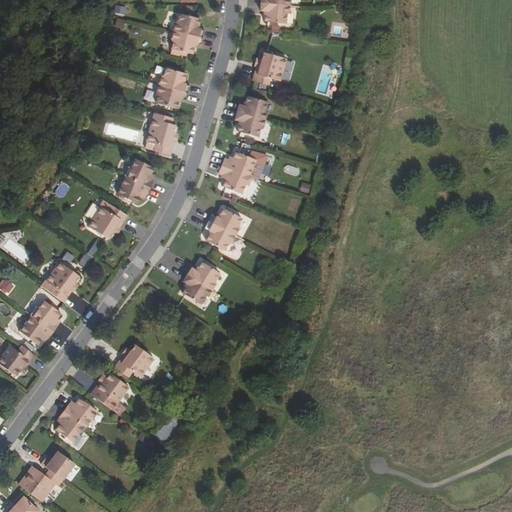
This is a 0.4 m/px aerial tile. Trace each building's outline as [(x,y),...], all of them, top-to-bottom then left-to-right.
[(264,21),(285,24),(286,14),(288,14),(289,6),(289,0),(260,0),(261,3),(260,11),(263,11),(263,16),(264,16),(264,21)] [(169,38),(171,42),(169,53),(178,55),(179,51),(191,54),(192,47),(191,46),(192,44),(200,46),(204,31),(196,29),(196,26),(198,26),(200,19),(179,14),(177,20),(173,22),(169,38)] [(251,81),(267,86),(269,80),(279,83),(285,60),(262,53),(260,60),(258,67),(255,66),(251,81)] [(288,82),(295,62),(287,59),(280,79),(288,82)] [(155,103),(175,109),(177,101),(176,101),(177,98),(185,100),(186,93),(188,86),(181,83),(181,80),(183,81),(185,74),(164,68),(162,75),(159,77),(157,85),(155,93),(157,96),(155,103)] [(237,132),(256,137),(259,128),(262,128),(264,120),(266,113),(264,113),(266,102),(246,97),(245,103),(243,103),(242,106),(238,106),(236,112),(234,120),(238,121),(237,126),(238,126),(237,132)] [(145,148),(170,155),(174,141),(172,140),(174,134),(176,126),(172,124),(173,119),(154,113),(153,119),(145,148)] [(222,187),(240,195),(244,185),(247,186),(250,178),(247,177),(254,160),(257,153),(241,149),(239,154),(235,152),(232,159),(231,162),(227,161),(224,160),(221,166),(217,174),(222,176),(225,177),(223,181),(224,181),(222,187)] [(125,176),(117,194),(137,203),(140,198),(141,198),(143,193),(146,195),(149,187),(153,181),(150,179),(152,174),(151,174),(154,168),(135,159),(131,168),(128,167),(124,175),(125,176)] [(308,193),(310,184),(301,182),(299,191),(308,193)] [(89,228),(109,240),(113,233),(116,227),(118,229),(126,215),(103,202),(89,228)] [(205,241),(224,251),(227,244),(230,243),(234,236),(238,228),(237,225),(240,219),(222,209),(218,216),(220,216),(218,219),(211,215),(208,222),(204,229),(211,233),(210,235),(208,235),(205,241)] [(89,246),(79,264),(85,267),(95,249),(89,246)] [(73,290),(71,288),(74,283),(80,276),(60,262),(42,287),(63,302),(73,290)] [(187,274),(212,290),(216,284),(214,282),(220,273),(202,262),(198,267),(197,267),(195,270),(191,268),(187,274)] [(183,281),(186,283),(184,287),(185,287),(181,293),(200,304),(206,295),(208,297),(212,290),(187,274),(183,281)] [(2,279),(0,282),(0,290),(9,295),(14,284),(2,279)] [(30,315),(31,317),(53,332),(58,326),(55,324),(58,320),(57,319),(61,314),(44,301),(38,309),(36,307),(30,315)] [(53,332),(31,317),(20,332),(37,345),(41,340),(42,340),(45,336),(48,338),(53,332)] [(130,351),(126,356),(124,355),(114,367),(128,377),(132,372),(140,378),(154,359),(135,344),(130,351)] [(0,363),(16,376),(20,370),(23,366),(26,368),(35,355),(22,345),(18,351),(9,345),(0,357),(0,363)] [(124,355),(126,356),(130,351),(126,348),(122,353),(124,355)] [(105,380),(103,384),(100,382),(91,394),(104,404),(109,399),(116,405),(129,388),(110,373),(105,380)] [(74,402),(71,407),(68,405),(64,411),(85,427),(97,411),(79,398),(75,403),(74,402)] [(85,427),(64,411),(59,418),(61,419),(59,423),(60,424),(56,430),(73,442),(78,434),(80,436),(86,428),(85,427)] [(166,444),(179,427),(169,419),(155,436),(166,444)] [(50,471),(63,480),(75,465),(58,453),(51,462),(46,459),(42,465),(50,471)] [(41,473),(45,467),(35,461),(32,466),(41,473)] [(56,484),(59,487),(63,480),(50,471),(45,477),(44,479),(41,477),(43,475),(33,467),(20,485),(43,502),(56,484)] [(38,511),(24,499),(11,511),(38,511)]
